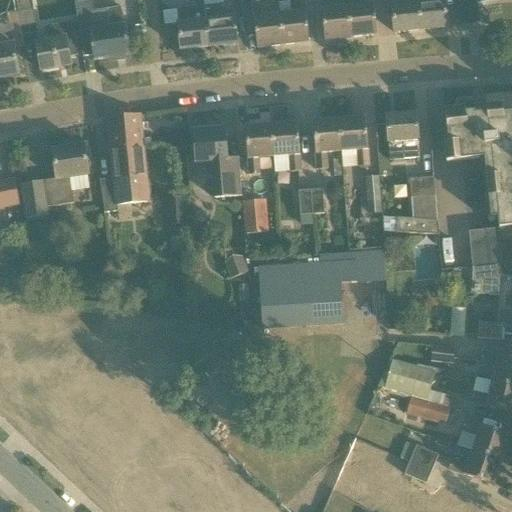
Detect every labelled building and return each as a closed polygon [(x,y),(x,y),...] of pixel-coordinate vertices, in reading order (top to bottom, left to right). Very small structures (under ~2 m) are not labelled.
[(91,32),(95,62),(129,57),(124,28),(123,28),(120,8),(94,12),(92,0),(73,0),(79,34),(91,32)] [(283,47),(279,15),(264,17),(262,0),(251,1),(257,50),(283,47)] [(309,44),(303,0),(292,0),(294,13),(279,15),(283,47),(309,44)] [(350,39),(347,7),(331,9),(330,0),(319,0),(325,42),(350,39)] [(361,0),(362,6),(347,7),(350,39),(376,36),(372,0),(361,0)] [(420,31),(416,0),(392,0),(393,7),(391,7),(394,34),(420,31)] [(416,0),(420,31),(447,28),(444,1),(442,1),(441,0),(416,0)] [(236,44),(233,18),(232,18),(231,3),(218,5),(218,6),(203,8),(208,48),(236,44)] [(208,48),(203,8),(191,9),(190,9),(177,10),(179,24),(178,24),(181,51),(208,48)] [(32,10),(18,13),(22,36),(22,35),(36,33),(32,10)] [(9,19),(0,20),(0,79),(19,76),(14,48),(24,46),(22,35),(22,36),(18,13),(8,15),(9,19)] [(70,66),(65,40),(62,22),(49,25),(52,43),(36,46),(41,72),(70,66)] [(498,219),(499,230),(511,228),(511,113),(503,115),(502,106),(474,109),(474,108),(445,111),(448,143),(444,144),(446,163),(484,159),(491,219),(498,219)] [(107,119),(110,149),(144,145),(140,115),(107,119)] [(419,159),(418,141),(416,115),(386,118),(389,161),(419,159)] [(365,119),(339,121),(341,153),(341,155),(358,154),(359,168),(369,167),(365,119)] [(341,153),(339,121),(313,123),(317,172),(327,171),(326,154),(341,153)] [(275,175),(301,173),(297,125),(271,127),(273,161),(275,175)] [(273,161),(271,127),(245,129),(248,177),(259,176),(258,162),(273,161)] [(193,133),(196,167),(210,166),(213,200),(241,197),(238,158),(226,159),(224,130),(193,133)] [(171,134),(171,146),(184,146),(184,134),(171,134)] [(116,207),(150,204),(144,145),(110,149),(113,181),(101,182),(104,214),(117,213),(116,207)] [(57,180),(41,183),(20,187),(26,221),(49,217),(48,209),(74,204),(70,179),(88,176),(84,147),(52,151),(57,180)] [(382,215),(379,178),(366,179),(369,216),(382,215)] [(410,180),(413,220),(437,222),(433,178),(410,180)] [(0,209),(18,206),(17,201),(13,181),(0,183),(0,209)] [(311,192),(312,216),(324,215),(323,191),(311,192)] [(299,193),(300,217),(312,216),(311,192),(299,193)] [(167,226),(186,225),(185,198),(165,200),(167,226)] [(243,203),(246,235),(268,233),(266,201),(243,203)] [(437,222),(413,220),(397,219),(396,233),(438,236),(437,222)] [(471,295),(499,297),(500,277),(511,278),(511,228),(499,230),(468,233),(472,270),(471,295)] [(43,243),(28,245),(31,264),(47,262),(43,243)] [(248,273),(242,258),(232,256),(225,264),(231,280),(248,273)] [(343,325),(341,284),(359,283),(357,262),(258,268),(262,331),(343,325)] [(441,271),(442,279),(457,278),(457,270),(441,271)] [(499,297),(504,298),(502,325),(502,328),(511,328),(511,278),(500,277),(499,297)] [(28,297),(23,287),(25,286),(23,278),(10,281),(13,295),(28,297)] [(55,305),(26,326),(36,340),(65,319),(55,305)] [(453,307),(452,336),(466,336),(467,307),(453,307)] [(478,323),(477,339),(501,341),(501,340),(502,328),(502,325),(496,325),(478,323)] [(43,342),(10,372),(22,385),(55,355),(43,342)] [(433,347),(432,363),(431,364),(452,366),(454,349),(433,347)] [(511,386),(511,359),(482,353),(479,364),(495,368),(492,382),(511,386)] [(435,373),(417,368),(392,362),(385,389),(413,397),(427,401),(430,392),(434,374),(435,373)] [(63,404),(87,380),(75,369),(52,392),(63,404)] [(0,374),(0,410),(20,430),(43,406),(5,370),(0,374)] [(448,373),(447,380),(468,384),(469,378),(448,373)] [(472,393),(470,403),(511,413),(511,386),(492,382),(488,397),(472,393)] [(86,418),(104,399),(96,391),(77,410),(86,418)] [(450,408),(413,397),(408,416),(445,426),(450,408)] [(35,446),(75,481),(97,456),(58,421),(35,446)] [(472,450),(502,461),(510,437),(465,421),(461,432),(477,437),(472,450)] [(123,426),(107,443),(125,459),(141,442),(123,426)] [(417,447),(410,463),(431,472),(438,456),(417,447)] [(452,460),(448,471),(493,486),(502,461),(472,450),(467,465),(452,460)] [(149,498),(170,472),(159,463),(138,489),(149,498)] [(426,484),(431,472),(410,463),(405,475),(426,484)] [(179,501),(192,485),(175,471),(162,487),(179,501)] [(153,511),(117,474),(94,495),(110,511),(153,511)] [(483,511),(488,500),(458,488),(448,511),(483,511)] [(400,508),(409,511),(433,511),(435,506),(405,494),(400,508)]
